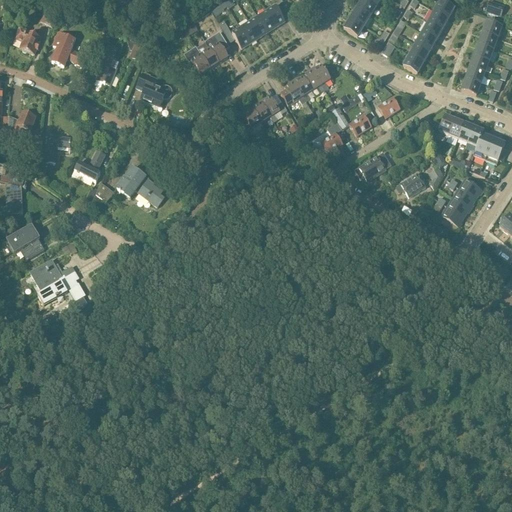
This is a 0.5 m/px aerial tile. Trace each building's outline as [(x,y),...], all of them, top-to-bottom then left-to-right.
[(230,0),(224,4),(227,9),(228,11),(235,6),(234,4),(230,0)] [(317,1),(315,0),(295,0),(311,10),(317,1)] [(362,0),(357,10),(358,10),(371,18),(377,7),(365,0),(362,0)] [(403,0),(399,7),(405,10),(409,3),(403,0)] [(441,0),(440,2),(441,3),(454,10),(455,9),(441,0)] [(414,1),(409,8),(415,11),(419,4),(414,1)] [(440,2),(433,13),(434,14),(448,21),(454,10),(441,3),(440,2)] [(489,5),(485,14),(488,15),(487,18),(494,21),(495,17),(501,19),(502,16),(505,8),(489,3),(489,5)] [(224,4),(211,13),(216,19),(224,13),(223,12),(227,9),(224,4)] [(277,29),(285,24),(276,8),(267,14),(277,29)] [(357,10),(350,20),(351,21),(364,29),(371,18),(358,10),(357,10)] [(403,14),(397,11),(393,18),(398,21),(403,14)] [(407,11),(403,19),(408,22),(413,15),(407,11)] [(44,13),(39,25),(52,30),(59,15),(52,12),(51,16),(44,13)] [(433,13),(427,24),(428,25),(442,32),(448,21),(434,14),(433,13)] [(268,35),(277,29),(267,14),(258,19),(268,35)] [(268,35),(258,19),(250,25),(259,40),(268,35)] [(350,20),(343,31),(344,32),(357,40),(364,29),(351,21),(350,20)] [(391,22),(386,29),(392,32),(396,25),(391,22)] [(401,22),(396,30),(402,33),(406,26),(401,22)] [(427,24),(421,35),(422,36),(436,43),(442,32),(428,25),(427,24)] [(498,40),(502,29),(487,24),(483,35),(498,40)] [(250,46),(259,40),(250,25),(241,30),(250,46)] [(194,26),(185,31),(189,38),(198,32),(194,26)] [(20,29),(15,41),(22,44),(20,51),(22,52),(22,54),(25,55),(26,54),(34,57),(36,51),(37,52),(39,46),(41,40),(40,39),(43,32),(37,30),(35,35),(20,29)] [(250,46),(241,30),(232,36),(242,51),(250,46)] [(384,32),(380,40),(385,43),(390,36),(384,32)] [(391,41),(381,55),(388,59),(395,49),(393,48),(400,36),(394,33),(390,41),(391,41)] [(219,34),(205,43),(206,44),(210,51),(219,65),(228,60),(224,53),(229,50),(219,34)] [(63,69),(66,63),(74,66),(73,67),(81,71),(86,57),(79,54),(79,55),(71,52),(75,42),(58,35),(53,48),(57,49),(51,64),(63,69)] [(421,35),(415,46),(416,47),(430,54),(436,43),(422,36),(421,35)] [(493,52),(498,40),(483,35),(479,47),(493,52)] [(378,43),(373,50),(379,54),(383,47),(378,43)] [(206,44),(197,50),(201,56),(200,57),(209,71),(219,65),(210,51),(206,44)] [(109,89),(119,65),(117,65),(122,53),(104,45),(96,63),(102,66),(95,83),(109,89)] [(415,46),(409,57),(410,58),(424,65),(430,54),(416,47),(415,46)] [(489,64),(493,52),(479,47),(475,58),(489,64)] [(134,48),(129,60),(141,65),(146,53),(134,48)] [(200,57),(201,56),(197,50),(196,49),(185,57),(187,60),(190,65),(191,64),(200,77),(209,71),(200,57)] [(157,50),(149,55),(166,66),(170,58),(157,50)] [(409,57),(402,69),(407,71),(417,77),(418,76),(424,65),(410,58),(409,57)] [(485,75),(489,64),(475,58),(470,70),(485,75)] [(187,60),(181,63),(184,68),(190,65),(187,60)] [(322,67),(312,73),(322,88),(325,93),(328,91),(329,91),(325,86),(331,82),(322,67)] [(481,87),(485,75),(470,70),(466,81),(481,87)] [(503,71),(499,81),(505,83),(509,74),(503,71)] [(312,73),(303,79),(312,94),(316,91),(317,91),(321,96),(325,93),(322,88),(312,73)] [(143,76),(137,91),(144,94),(141,102),(160,110),(164,100),(166,100),(168,100),(170,99),(171,98),(172,96),(172,94),(172,92),(171,91),(169,89),(166,88),(165,88),(163,89),(161,90),(160,91),(154,88),(157,82),(143,76)] [(303,79),(294,84),(304,99),(307,104),(309,103),(311,102),(307,97),(312,94),(303,79)] [(466,81),(462,93),(476,99),(481,87),(466,81)] [(497,82),(493,92),(499,94),(502,84),(497,82)] [(294,84),(284,91),(294,105),(298,103),(299,102),(302,107),(305,110),(308,108),(306,105),(307,104),(304,99),(294,84)] [(362,96),(368,105),(372,102),(371,98),(377,94),(374,89),(362,96)] [(491,92),(487,102),(493,104),(497,95),(491,92)] [(366,103),(362,95),(343,108),(346,113),(362,103),(363,105),(366,103)] [(345,97),(340,100),(344,107),(350,103),(346,96),(345,97)] [(271,99),(261,105),(271,120),(274,125),(277,123),(278,122),(275,117),(280,114),(282,117),(287,113),(282,105),(277,108),(271,99)] [(378,109),(386,121),(401,111),(393,99),(378,109)] [(261,105),(253,110),(262,125),(265,130),(269,128),(266,123),(269,121),(271,120),(261,105)] [(246,122),(240,125),(250,140),(252,138),(264,131),(265,130),(262,125),(253,110),(243,117),(246,122)] [(339,110),(332,115),(338,125),(343,133),(350,128),(339,110)] [(9,126),(8,137),(18,141),(26,144),(30,134),(35,121),(22,116),(19,122),(19,123),(9,119),(9,126)] [(350,127),(357,138),(372,129),(365,118),(350,127)] [(455,122),(446,118),(440,134),(449,138),(455,122)] [(1,119),(0,131),(8,131),(8,120),(1,119)] [(465,126),(455,122),(449,138),(458,142),(465,126)] [(331,139),(321,146),(325,153),(328,157),(343,148),(336,137),(343,133),(338,125),(327,132),(328,134),(331,139)] [(474,130),(465,126),(458,142),(468,145),(474,130)] [(296,127),(289,131),(292,135),(299,131),(296,127)] [(432,129),(426,133),(431,141),(437,137),(432,129)] [(477,149),(482,136),(483,137),(484,134),(474,130),(468,145),(477,149)] [(482,136),(477,149),(474,158),(485,162),(495,139),(488,136),(487,138),(483,137),(482,136)] [(48,138),(45,165),(55,166),(57,149),(70,151),(71,141),(57,140),(57,139),(48,138)] [(485,162),(497,167),(498,163),(502,165),(507,153),(503,151),(505,146),(500,144),(501,141),(495,139),(485,162)] [(258,152),(258,153),(262,159),(271,154),(267,147),(258,152)] [(319,156),(315,150),(310,153),(314,159),(319,156)] [(29,157),(33,163),(39,159),(34,152),(29,157)] [(97,174),(105,157),(97,153),(88,170),(79,165),(74,174),(75,174),(72,179),(80,183),(82,178),(96,185),(101,176),(97,174)] [(365,180),(367,184),(386,172),(378,158),(359,170),(359,171),(355,173),(360,183),(365,180)] [(39,167),(38,180),(46,181),(47,168),(39,167)] [(27,175),(22,174),(0,169),(0,185),(5,186),(7,217),(23,216),(21,190),(23,191),(27,175)] [(117,191),(131,201),(136,194),(158,209),(164,200),(160,197),(163,193),(145,181),(146,180),(132,170),(117,191)] [(428,184),(433,192),(443,178),(439,170),(429,176),(432,181),(428,184)] [(418,176),(401,186),(395,189),(399,195),(405,192),(409,200),(426,190),(418,176)] [(477,202),(483,192),(466,181),(460,191),(477,202)] [(96,198),(102,186),(98,193),(92,190),(86,204),(92,207),(96,198)] [(102,186),(96,198),(106,206),(114,195),(102,186)] [(471,211),(477,202),(460,191),(454,200),(471,211)] [(465,220),(471,211),(454,200),(447,209),(465,220)] [(438,204),(434,211),(439,215),(444,208),(438,204)] [(447,209),(441,219),(443,219),(456,228),(457,229),(459,230),(465,220),(447,209)] [(411,211),(407,218),(413,221),(417,215),(411,211)] [(511,234),(511,219),(510,218),(499,230),(509,238),(511,234)] [(32,227),(6,243),(14,256),(21,252),(27,263),(45,253),(38,242),(40,241),(32,227)] [(67,257),(77,252),(73,245),(63,250),(67,257)] [(45,289),(46,292),(59,284),(57,282),(64,278),(65,281),(76,275),(72,269),(59,276),(52,262),(30,275),(40,292),(45,289)] [(79,281),(76,275),(65,281),(64,278),(57,282),(59,284),(46,292),(38,297),(44,308),(69,294),(76,304),(86,299),(77,283),(79,281)] [(511,322),(510,321),(502,332),(511,338),(511,336),(511,322)]
